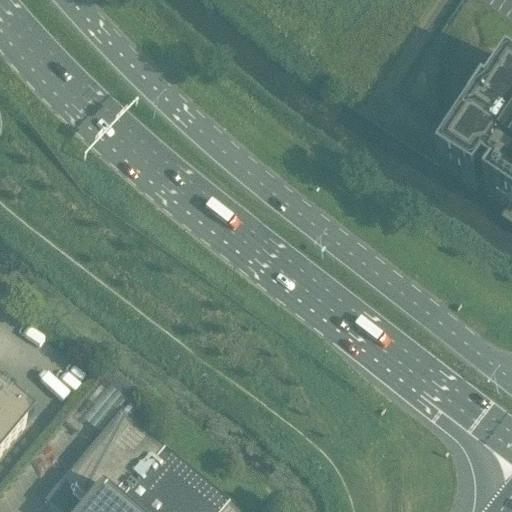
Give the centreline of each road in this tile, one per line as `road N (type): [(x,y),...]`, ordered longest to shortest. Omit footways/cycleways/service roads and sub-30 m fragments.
road 1 (primary): [(0,16),(138,158),(511,451)]
road 2 (primary): [(511,389),(186,130),(58,0)]
